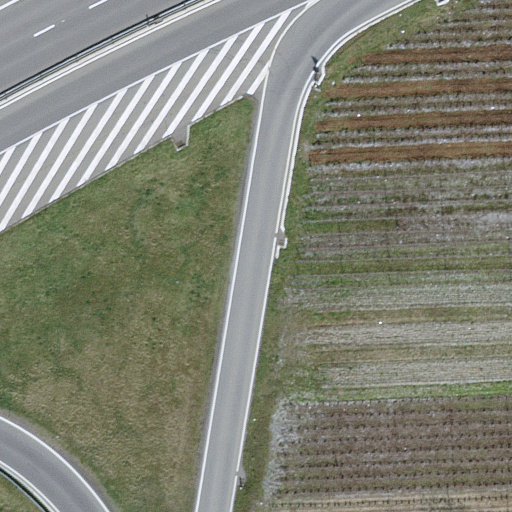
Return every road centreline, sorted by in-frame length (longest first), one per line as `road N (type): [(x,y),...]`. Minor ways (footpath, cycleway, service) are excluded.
road 1 (tertiary): [(217,511),(286,96),(314,0)]
road 2 (primary): [(0,148),(305,0)]
road 3 (primary): [(108,0),(0,55)]
